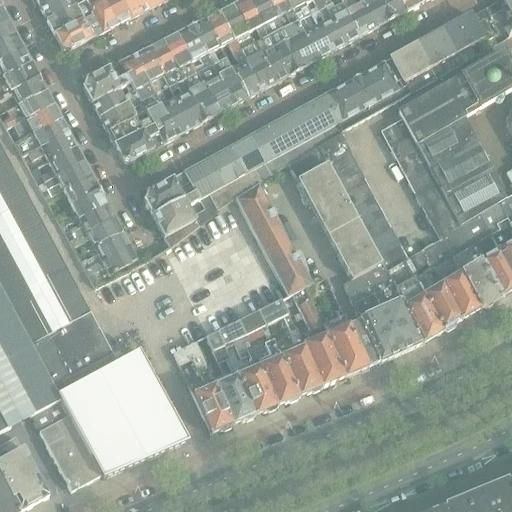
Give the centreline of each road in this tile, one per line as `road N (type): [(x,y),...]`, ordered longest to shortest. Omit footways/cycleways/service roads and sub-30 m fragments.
road 1 (secondary): [(511,347),(389,409),(144,511)]
road 2 (residential): [(120,192),(471,0)]
road 3 (secondary): [(331,511),(511,428)]
road 4 (residential): [(219,0),(60,81)]
road 5 (residential): [(120,192),(60,81)]
